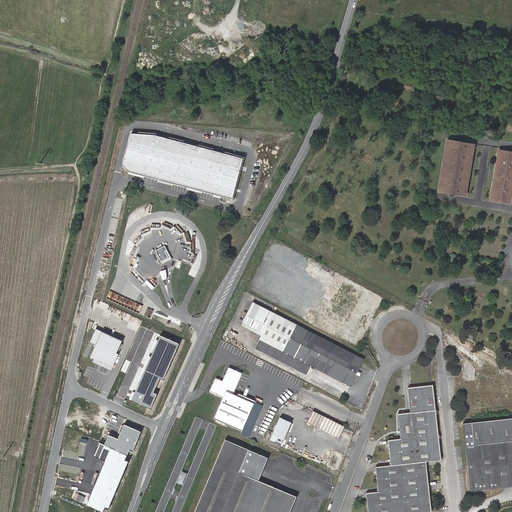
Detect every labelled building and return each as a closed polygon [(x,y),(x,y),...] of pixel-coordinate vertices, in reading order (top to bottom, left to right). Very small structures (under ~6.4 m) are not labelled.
[(244,159),(155,135),(133,134),(124,165),(129,173),(233,199),(244,159)] [(466,197),(476,146),(449,141),(439,192),(466,197)] [(511,152),(500,151),(491,201),(511,204),(511,152)] [(158,254),(162,261),(169,257),(165,250),(158,254)] [(309,263),(304,271),(328,283),(332,274),(309,263)] [(327,310),(349,320),(362,293),(340,283),(327,310)] [(241,321),(263,333),(274,313),(251,301),(241,321)] [(294,313),(297,308),(289,302),(285,307),(294,313)] [(140,312),(143,306),(136,303),(133,309),(140,312)] [(274,313),(263,333),(260,339),(265,342),(261,351),(306,374),(311,365),(349,385),(363,359),(274,313)] [(124,340),(97,328),(90,342),(97,345),(92,358),(97,360),(96,363),(111,370),(124,340)] [(165,381),(181,344),(162,336),(134,400),(152,408),(158,395),(155,393),(161,379),(165,381)] [(265,342),(260,339),(255,348),(261,351),(265,342)] [(253,401),(238,395),(233,393),(242,372),(228,366),(221,381),(215,379),(210,392),(221,397),(213,417),(241,429),(253,401)] [(366,494),(367,511),(425,511),(431,511),(425,462),(441,460),(433,384),(408,388),(411,413),(398,414),(401,439),(389,440),(391,466),(376,468),(378,492),(366,494)] [(238,393),(238,395),(253,401),(254,399),(238,393)] [(99,413),(80,404),(75,430),(89,438),(99,413)] [(317,426),(322,415),(312,410),(307,420),(317,426)] [(344,426),(322,415),(317,426),(338,436),(344,426)] [(469,471),(467,471),(469,492),(511,486),(511,418),(470,423),(472,444),(472,446),(467,447),(469,471)] [(143,432),(126,424),(119,440),(111,436),(107,446),(102,443),(96,458),(106,462),(87,506),(101,511),(104,511),(107,508),(110,509),(130,462),(126,460),(130,451),(134,453),(143,432)] [(225,439),(215,462),(239,472),(249,450),(225,439)] [(335,468),(341,452),(335,449),(329,465),(335,468)] [(267,458),(249,450),(239,472),(258,480),(267,458)] [(320,462),(325,464),(328,457),(322,455),(320,462)] [(239,472),(215,462),(193,511),(289,511),(296,496),(258,480),(239,472)] [(181,471),(177,483),(182,485),(186,473),(181,471)]
